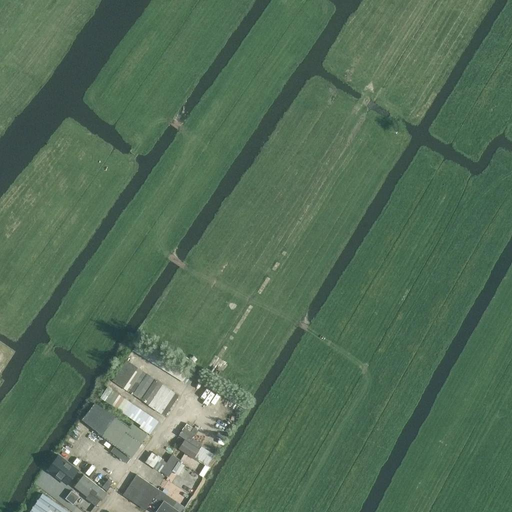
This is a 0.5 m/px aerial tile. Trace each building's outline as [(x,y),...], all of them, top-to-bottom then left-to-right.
[(117,384),(167,413),(179,391),(130,362),(117,384)] [(187,381),(193,373),(188,369),(182,378),(187,381)] [(152,431),(160,420),(111,386),(103,398),(152,431)] [(148,434),(133,423),(130,427),(117,418),(117,417),(110,412),(110,413),(106,410),(101,407),(97,405),(95,403),(95,404),(95,403),(82,419),(104,435),(116,446),(131,457),(141,443),(148,434)] [(200,449),(185,439),(179,449),(194,458),(200,449)] [(179,473),(186,464),(173,454),(168,461),(153,451),(146,460),(169,476),(174,470),(179,473)] [(48,469),(67,484),(78,470),(59,455),(48,469)] [(46,476),(42,473),(36,483),(44,487),(49,480),(45,478),(46,476)] [(108,493),(84,474),(74,487),(87,497),(91,493),(94,495),(95,494),(103,500),(108,493)] [(109,478),(104,485),(108,488),(113,482),(109,478)] [(149,505),(155,497),(137,484),(135,487),(131,484),(123,495),(145,511),(149,506),(149,505)] [(73,507),(80,497),(72,492),(65,501),(73,507)] [(69,511),(42,493),(29,511),(69,511)] [(180,511),(164,500),(155,511),(180,511)]
